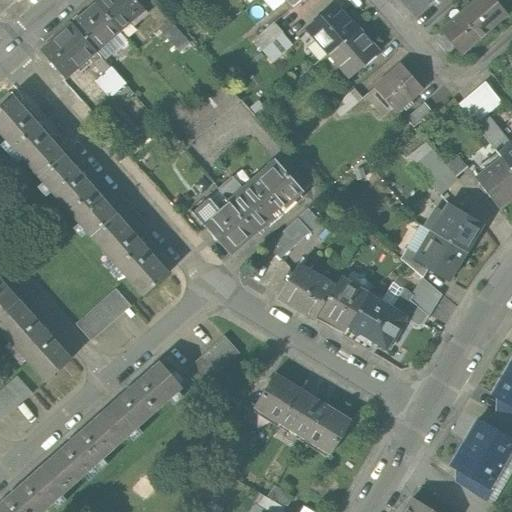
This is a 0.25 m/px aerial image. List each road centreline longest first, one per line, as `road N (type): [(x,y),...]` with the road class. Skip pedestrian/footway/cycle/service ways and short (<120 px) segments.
road 1 (residential): [(10,51),(215,288)]
road 2 (residential): [(215,288),(434,422)]
road 3 (residential): [(511,43),(462,80),(383,0)]
road 4 (residential): [(0,253),(108,379)]
road 5 (residential): [(511,289),(434,422)]
road 6 (residential): [(313,187),(215,288)]
road 7 (residential): [(215,288),(108,379)]
road 8 (residential): [(108,379),(16,462)]
